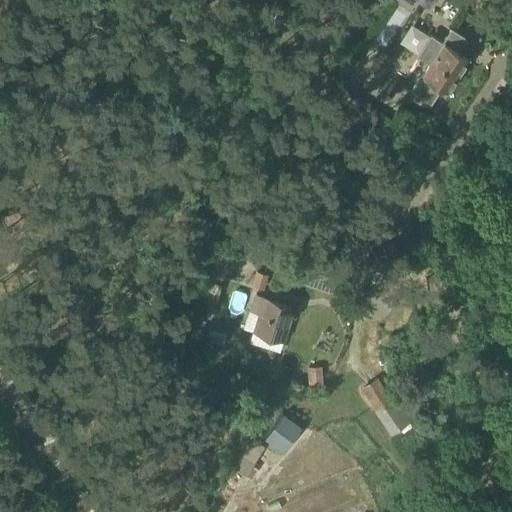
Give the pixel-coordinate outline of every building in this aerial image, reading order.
[(414,0),(418,3),(428,9),(433,0),(414,0)] [(458,50),(467,36),(452,27),(443,41),(431,33),(417,54),(430,62),(412,89),(431,101),(440,86),(447,91),(469,57),(458,50)] [(331,291),(336,276),(299,265),(294,280),(331,291)] [(264,289),(268,275),(257,271),(252,286),(264,289)] [(283,339),(294,305),(256,293),(252,308),(260,311),(254,330),(283,339)] [(326,381),(321,364),(309,367),(313,384),(326,381)] [(381,376),(362,388),(376,411),(396,399),(381,376)] [(271,442),(296,450),(306,421),(282,412),(271,442)] [(227,484),(248,495),(272,448),(251,437),(227,484)]
